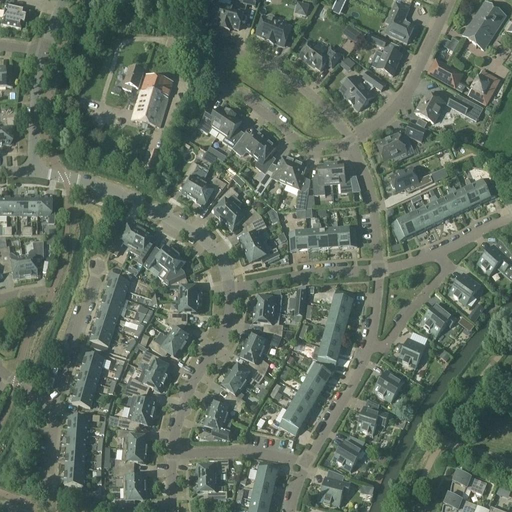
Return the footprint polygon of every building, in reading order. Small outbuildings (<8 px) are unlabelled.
[(305,17),(308,7),(297,4),(295,15),(305,17)] [(484,52),(506,18),(485,4),(463,37),(484,52)] [(238,31),(244,13),(217,5),(212,24),(220,26),(219,29),(229,32),(230,29),(238,31)] [(407,46),(408,43),(410,42),(412,39),(411,37),(415,29),(406,24),(404,21),(409,11),(396,5),(386,26),(391,28),(387,37),(407,46)] [(23,25),(25,17),(23,17),(25,10),(5,6),(0,26),(20,30),(22,24),(23,25)] [(284,47),(291,31),(284,28),(284,27),(263,19),(256,37),(266,41),(265,44),(273,47),(274,45),(277,46),(277,45),(284,47)] [(384,51),(385,48),(387,43),(373,37),(370,44),(384,51)] [(443,40),(440,44),(443,46),(442,47),(452,53),(458,43),(452,40),(450,43),(446,41),(445,41),(443,40)] [(326,55),(311,44),(299,58),(310,66),(311,65),(320,72),(326,65),(332,69),(341,57),(331,49),(326,55)] [(386,49),(377,71),(393,78),(403,56),(386,49)] [(462,77),(437,62),(429,75),(455,89),(462,77)] [(138,91),(143,73),(129,69),(124,86),(123,90),(132,94),(133,89),(138,91)] [(0,70),(0,89),(12,89),(11,70),(0,70)] [(500,82),(482,72),(468,97),(486,107),(500,82)] [(386,86),(373,76),(368,73),(363,80),(366,82),(364,85),(356,77),(339,92),(358,113),(375,98),(369,91),(373,87),(381,93),(386,86)] [(159,129),(172,84),(146,77),(133,122),(159,129)] [(434,84),(432,89),(446,97),(449,93),(434,84)] [(119,97),(121,91),(112,88),(111,95),(119,97)] [(433,125),(444,105),(428,96),(422,106),(421,106),(415,116),(433,125)] [(466,117),(470,108),(451,98),(447,107),(466,117)] [(219,135),(232,116),(226,112),(226,113),(220,109),(215,115),(210,112),(198,130),(207,136),(212,130),(219,135)] [(233,151),(242,139),(243,138),(235,133),(241,123),(235,119),(236,118),(232,116),(219,135),(225,139),(222,144),(233,151)] [(0,128),(0,146),(9,146),(8,136),(14,136),(13,120),(7,120),(7,128),(0,128)] [(421,144),(426,133),(410,126),(405,137),(421,144)] [(253,158),(266,142),(255,133),(249,141),(247,141),(246,142),(242,139),(233,151),(232,151),(242,159),(246,153),(253,158)] [(397,138),(397,136),(389,140),(389,141),(377,147),(383,162),(389,160),(392,168),(402,164),(399,156),(405,153),(399,137),(397,138)] [(265,177),(272,166),(275,161),(270,157),(276,150),(266,142),(253,158),(258,163),(254,168),(265,177)] [(154,175),(160,155),(148,152),(141,171),(154,175)] [(222,164),(226,160),(221,156),(217,160),(222,164)] [(289,179),(295,164),(284,159),(279,170),(272,166),(265,177),(254,193),(260,199),(272,180),(286,186),(289,179)] [(289,179),(286,186),(299,192),(298,197),(296,213),(306,212),(305,211),(306,211),(310,182),(302,179),(306,169),(295,164),(289,179)] [(192,201),(202,184),(192,178),(198,168),(192,165),(183,181),(188,184),(182,195),(192,201)] [(330,166),(332,186),(340,186),(341,196),(353,195),(350,179),(344,179),(343,165),(330,166)] [(324,187),(332,186),(330,166),(317,167),(318,180),(312,181),(313,198),(325,197),(324,187)] [(417,182),(412,170),(390,179),(396,194),(404,191),(406,196),(432,184),(429,176),(417,182)] [(436,175),(432,177),(435,184),(440,182),(436,175)] [(202,184),(192,201),(202,207),(209,196),(216,200),(226,187),(214,180),(210,185),(208,188),(202,184)] [(472,188),(480,205),(497,197),(488,180),(472,188)] [(480,205),(472,188),(469,181),(465,183),(468,190),(463,192),(471,210),(480,205)] [(471,210),(463,192),(457,195),(454,189),(450,190),(462,214),(471,210)] [(223,224),(237,210),(242,205),(236,200),(238,197),(231,190),(220,202),(224,207),(215,216),(223,224)] [(452,218),(462,214),(450,190),(447,192),(450,198),(444,201),(452,218)] [(434,227),(443,223),(435,205),(432,199),(428,200),(432,207),(426,210),(434,227)] [(16,218),(16,200),(6,200),(6,218),(16,218)] [(27,218),(27,200),(16,200),(16,218),(27,218)] [(37,218),(37,200),(27,200),(27,218),(37,218)] [(37,200),(37,218),(48,218),(48,225),(54,226),(54,202),(48,202),(48,200),(37,200)] [(444,201),(435,205),(443,223),(452,218),(444,201)] [(425,231),(417,214),(414,207),(410,209),(413,216),(407,218),(415,236),(425,231)] [(247,229),(261,219),(252,211),(246,218),(237,210),(223,224),(232,233),(241,223),(247,229)] [(425,231),(434,227),(426,210),(417,214),(425,231)] [(399,244),(415,236),(407,218),(391,226),(399,244)] [(244,253),(266,243),(264,243),(259,233),(266,229),(261,219),(247,229),(251,236),(239,242),(244,253)] [(339,250),(338,231),(337,219),(333,219),(334,232),(327,232),(329,251),(339,250)] [(329,251),(327,232),(321,232),(320,225),(317,226),(318,252),(329,251)] [(308,253),(318,252),(317,226),(313,226),(313,233),(307,233),(308,253)] [(132,250),(142,233),(131,227),(125,239),(118,235),(111,254),(116,257),(123,245),(132,250)] [(338,231),(339,250),(357,249),(356,230),(338,231)] [(143,267),(152,254),(146,250),(152,238),(142,233),(132,250),(130,254),(140,259),(138,264),(143,267)] [(290,254),(308,253),(307,233),(289,235),(290,254)] [(266,243),(244,253),(249,264),(261,258),(264,264),(270,262),(271,264),(279,260),(278,258),(279,257),(276,251),(272,253),(270,248),(269,249),(266,243)] [(22,258),(24,279),(36,277),(34,262),(40,261),(38,245),(32,245),(33,256),(22,258)] [(511,263),(494,247),(476,266),(489,277),(491,276),(494,278),(500,271),(504,274),(506,272),(511,277),(511,263)] [(163,271),(176,255),(166,248),(158,258),(152,254),(143,267),(148,271),(154,264),(163,271)] [(24,279),(22,258),(10,260),(8,249),(0,250),(0,260),(2,267),(10,265),(13,280),(24,279)] [(169,288),(183,281),(182,277),(177,273),(185,263),(176,255),(163,271),(168,275),(167,278),(164,284),(169,288)] [(465,308),(480,288),(463,275),(448,296),(465,308)] [(108,287),(126,293),(129,285),(111,279),(108,287)] [(178,303),(198,304),(199,292),(185,291),(185,285),(183,281),(169,288),(169,292),(178,292),(178,303)] [(124,301),(126,293),(108,287),(106,295),(124,301)] [(331,309),(350,314),(355,297),(336,292),(331,309)] [(303,319),(306,294),(297,293),(294,318),(303,319)] [(121,309),(124,301),(106,295),(103,303),(121,309)] [(254,313),(274,315),(275,306),(280,306),(281,299),(269,301),(269,303),(255,301),(254,313)] [(118,317),(121,309),(103,303),(101,311),(118,317)] [(198,316),(198,304),(178,303),(178,315),(168,315),(168,320),(185,325),(185,315),(198,316)] [(450,329),(456,321),(436,305),(420,325),(424,328),(423,329),(428,334),(429,333),(437,338),(446,326),(450,329)] [(347,324),(350,314),(331,309),(329,319),(347,324)] [(116,325),(118,317),(101,311),(98,319),(116,325)] [(279,316),(274,315),(254,313),(253,325),(266,327),(265,335),(281,339),(282,328),(278,328),(279,316)] [(472,313),(468,319),(474,323),(478,317),(472,313)] [(113,332),(116,325),(98,319),(95,327),(113,332)] [(345,334),(347,324),(329,319),(326,329),(345,334)] [(127,332),(135,335),(138,327),(120,320),(117,329),(127,332)] [(179,332),(185,325),(168,320),(166,324),(174,329),(167,339),(184,350),(191,340),(179,332)] [(111,341),(113,332),(95,327),(93,335),(111,341)] [(342,344),(345,334),(326,329),(324,339),(342,344)] [(401,340),(410,335),(408,331),(399,335),(401,340)] [(108,349),(111,341),(93,335),(90,343),(108,349)] [(277,349),(281,339),(265,335),(262,342),(250,336),(245,347),(263,356),(266,357),(271,348),(267,346),(268,345),(277,349)] [(177,360),(184,350),(167,339),(161,349),(153,343),(149,348),(163,357),(166,352),(177,360)] [(340,353),(342,344),(324,339),(321,349),(340,353)] [(415,371),(425,348),(408,340),(397,364),(415,371)] [(113,353),(125,354),(127,345),(114,343),(113,353)] [(260,362),(263,356),(245,347),(240,358),(252,364),(249,370),(264,378),(268,367),(263,363),(260,362)] [(335,372),(340,353),(321,349),(317,364),(335,372)] [(143,373),(165,383),(170,372),(158,367),(161,361),(146,354),(142,363),(146,366),(143,373)] [(445,362),(449,357),(444,354),(441,358),(445,362)] [(84,364),(102,369),(104,361),(86,356),(84,364)] [(99,377),(102,369),(84,364),(81,372),(99,377)] [(326,387),(335,372),(317,364),(309,377),(326,387)] [(264,378),(249,370),(245,376),(234,368),(227,378),(244,389),(248,384),(251,386),(254,382),(258,385),(264,378)] [(97,385),(99,377),(81,372),(79,380),(97,385)] [(391,405),(404,383),(386,372),(373,394),(391,405)] [(160,394),(165,383),(143,373),(138,383),(133,381),(129,389),(145,394),(148,388),(160,394)] [(285,382),(288,376),(283,374),(280,379),(285,382)] [(321,395),(326,387),(309,377),(304,385),(321,395)] [(237,399),(244,389),(227,378),(220,387),(231,395),(227,401),(242,409),(245,405),(237,399)] [(95,394),(97,385),(79,380),(77,389),(95,394)] [(273,391),(278,394),(281,388),(276,385),(273,391)] [(315,404),(321,395),(304,385),(299,395),(315,404)] [(92,402),(95,394),(77,389),(74,397),(92,402)] [(143,401),(145,394),(129,389),(127,397),(133,399),(130,410),(153,416),(156,404),(143,401)] [(262,390),(257,397),(262,401),(267,393),(262,390)] [(275,400),(278,394),(273,391),(270,397),(275,400)] [(310,413),(315,404),(299,395),(294,403),(310,413)] [(90,410),(92,402),(74,397),(72,405),(90,410)] [(240,414),(242,409),(227,401),(224,408),(212,404),(208,415),(227,422),(231,411),(240,414)] [(377,412),(379,408),(367,402),(365,408),(364,408),(356,432),(372,438),(376,426),(385,428),(388,416),(377,412)] [(305,422),(310,413),(294,403),(289,412),(305,422)] [(111,411),(128,415),(130,409),(113,405),(111,411)] [(150,427),(153,416),(130,410),(127,421),(120,419),(117,428),(135,432),(137,424),(150,427)] [(295,438),(305,422),(289,412),(279,428),(295,438)] [(223,433),(227,422),(208,415),(204,426),(216,431),(214,438),(229,443),(232,436),(223,433)] [(112,418),(109,425),(116,427),(119,420),(112,418)] [(68,428),(87,429),(88,420),(69,419),(68,428)] [(87,437),(87,429),(68,428),(68,436),(87,437)] [(123,451),(147,454),(148,442),(134,440),(135,434),(119,433),(118,439),(124,439),(123,451)] [(86,446),(87,437),(68,436),(67,444),(86,446)] [(350,474),(363,452),(345,441),(332,463),(350,474)] [(89,446),(86,446),(67,444),(66,453),(85,454),(88,454),(89,446)] [(145,466),(147,454),(123,451),(121,463),(116,462),(115,470),(131,471),(132,464),(145,466)] [(85,463),(85,454),(66,453),(66,461),(85,463)] [(84,471),(85,463),(66,461),(65,470),(84,471)] [(196,483),(220,482),(220,475),(226,474),(226,470),(228,470),(228,463),(209,463),(209,470),(196,471),(196,483)] [(256,481),(275,485),(279,468),(260,464),(256,481)] [(84,479),(84,471),(65,470),(65,478),(84,479)] [(132,478),(131,471),(115,470),(115,478),(123,478),(123,490),(145,489),(145,477),(132,478)] [(342,483),(344,477),(328,471),(326,479),(325,479),(319,504),(339,509),(340,507),(344,508),(348,495),(352,497),(354,489),(349,488),(350,485),(342,483)] [(450,498),(462,502),(466,491),(482,497),(487,486),(459,475),(455,486),(453,485),(453,484),(452,487),(451,489),(451,492),(451,495),(451,497),(450,497),(450,498)] [(83,488),(84,479),(65,478),(64,487),(83,488)] [(273,495),(275,485),(256,481),(254,491),(273,495)] [(220,482),(196,483),(196,495),(210,494),(210,501),(226,500),(226,494),(222,494),(222,489),(220,489),(220,482)] [(145,489),(123,490),(124,501),(116,502),(116,508),(132,508),(132,501),(146,501),(145,489)] [(270,506),(273,495),(254,491),(252,502),(270,506)] [(483,511),(484,511),(462,502),(450,498),(446,507),(444,507),(445,506),(444,506),(443,509),(443,511),(442,511),(483,511)] [(252,511),(268,511),(270,506),(252,502),(249,511),(252,511)]
